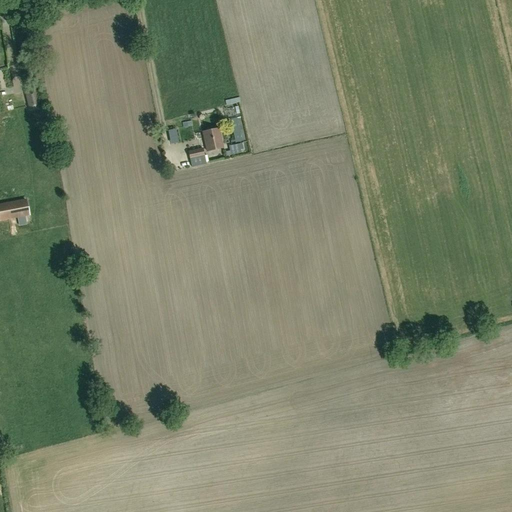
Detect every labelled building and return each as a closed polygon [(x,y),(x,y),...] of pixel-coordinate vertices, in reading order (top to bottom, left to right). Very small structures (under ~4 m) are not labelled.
[(26,91),(30,111),(40,108),(35,89),(26,91)] [(221,149),(217,129),(202,132),(205,151),(221,149)] [(229,145),(231,152),(243,149),(241,143),(229,145)] [(192,167),(206,164),(203,148),(188,151),(192,167)] [(0,219),(13,217),(15,227),(30,224),(28,214),(29,214),(26,200),(0,204),(0,219)]
